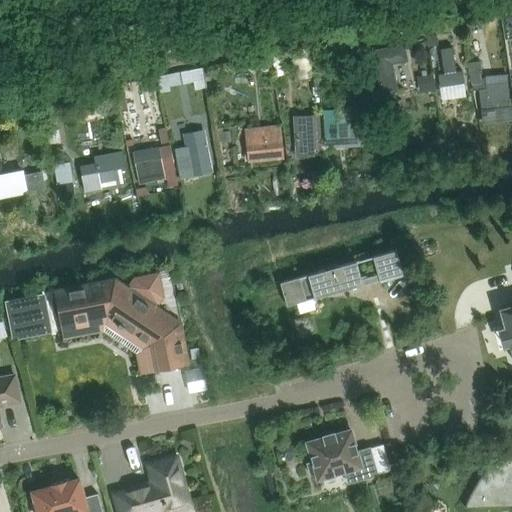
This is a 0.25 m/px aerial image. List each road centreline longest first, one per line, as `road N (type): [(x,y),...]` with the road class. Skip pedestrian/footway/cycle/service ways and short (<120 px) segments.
road 1 (residential): [(0,451),(414,371),(443,395)]
road 2 (unclassified): [(0,39),(211,0)]
